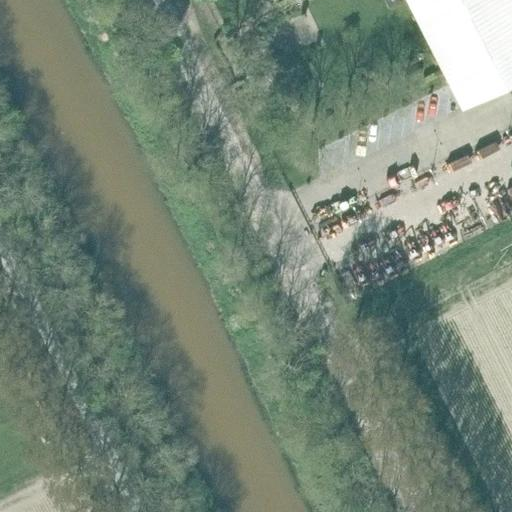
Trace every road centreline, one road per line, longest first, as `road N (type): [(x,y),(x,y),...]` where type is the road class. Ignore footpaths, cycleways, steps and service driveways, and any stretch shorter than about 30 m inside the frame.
road 1 (unclassified): [(415,511),(156,0)]
road 2 (unclassified): [(136,511),(0,241)]
